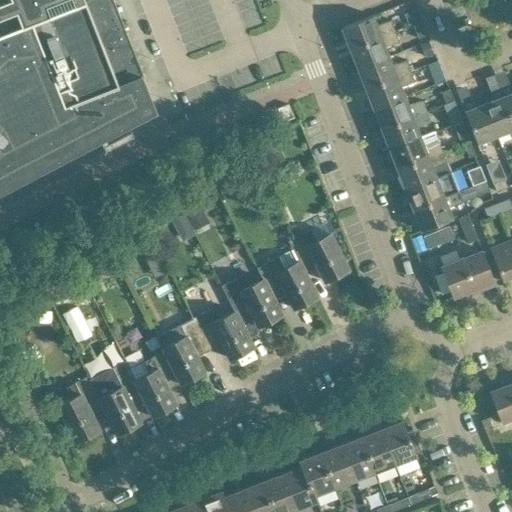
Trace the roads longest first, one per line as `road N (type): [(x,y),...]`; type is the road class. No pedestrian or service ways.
road 1 (residential): [(54,511),(129,475),(314,357),(412,318)]
road 2 (residential): [(412,318),(297,24)]
road 3 (residential): [(490,511),(442,391),(448,350)]
road 4 (residential): [(425,0),(458,65),(511,50)]
